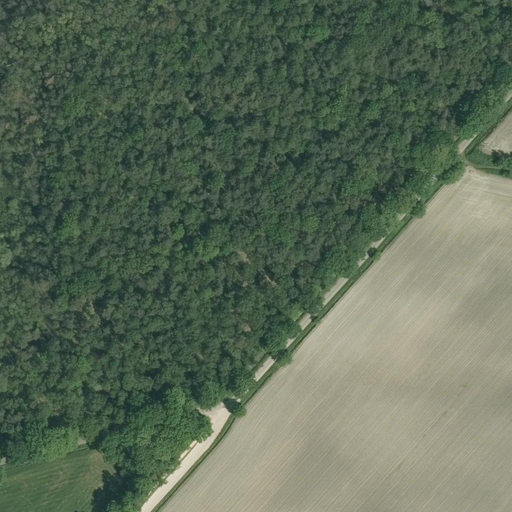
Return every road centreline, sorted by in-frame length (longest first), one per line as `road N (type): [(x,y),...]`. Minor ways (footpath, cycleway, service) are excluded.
road 1 (unclassified): [(226,410),(511,93)]
road 2 (unclassified): [(0,463),(226,410)]
road 3 (unclassified): [(143,511),(226,410)]
